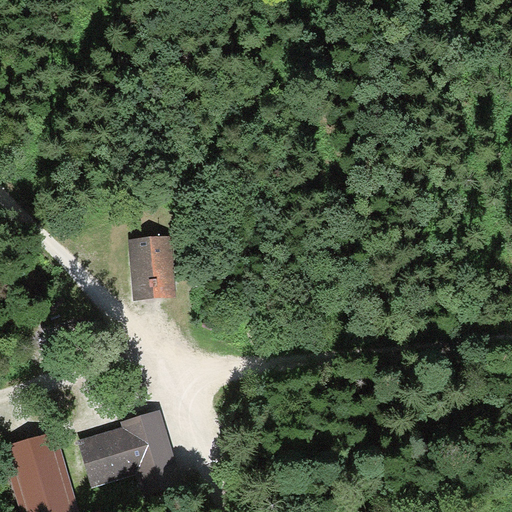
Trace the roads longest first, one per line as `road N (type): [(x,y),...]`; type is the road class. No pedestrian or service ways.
road 1 (track): [(511,335),(353,355),(257,381),(177,391)]
road 2 (track): [(159,366),(71,260),(0,195)]
road 3 (track): [(159,366),(106,385),(0,395)]
road 4 (track): [(224,511),(177,391)]
